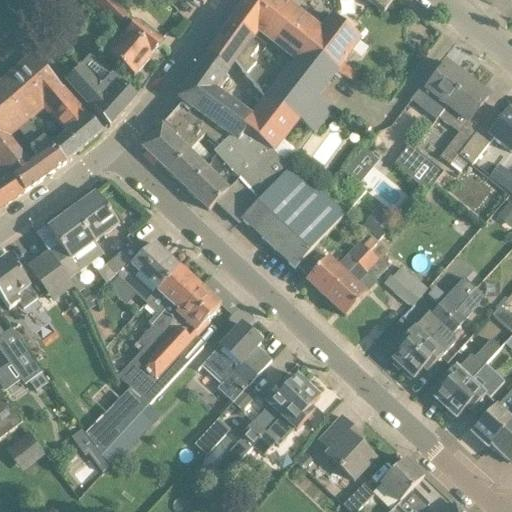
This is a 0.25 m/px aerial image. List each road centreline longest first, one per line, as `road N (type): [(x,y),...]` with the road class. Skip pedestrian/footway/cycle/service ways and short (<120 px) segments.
road 1 (residential): [(500,511),(108,155)]
road 2 (tertiary): [(108,155),(230,0)]
road 3 (tertiary): [(0,230),(108,155)]
